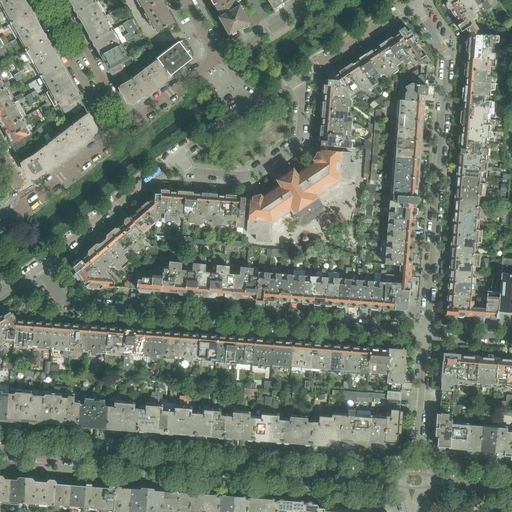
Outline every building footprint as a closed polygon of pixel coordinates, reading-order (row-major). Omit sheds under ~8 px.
[(31,13),(24,0),(0,0),(0,12),(4,10),(12,24),(31,13)] [(97,3),(94,0),(69,0),(78,14),(97,3)] [(162,0),(161,0),(138,0),(144,10),(162,0)] [(174,23),(168,12),(168,11),(166,6),(165,7),(162,0),(144,10),(157,33),(174,23)] [(234,0),(211,0),(212,0),(213,2),(214,4),(221,16),(237,6),(234,0)] [(282,4),(279,0),(266,0),(273,10),(282,4)] [(447,0),(447,2),(446,3),(447,4),(446,6),(448,9),(450,9),(460,24),(457,26),(461,32),(466,29),(469,34),(477,29),(470,20),(457,0),(447,0)] [(457,0),(470,20),(476,16),(473,12),(478,9),(472,0),(457,0)] [(472,0),(478,9),(483,6),(485,10),(491,6),(487,0),(472,0)] [(112,31),(97,3),(78,14),(93,41),(112,31)] [(237,6),(221,16),(218,17),(228,36),(237,31),(240,29),(244,27),(250,23),(240,5),(237,6)] [(113,17),(120,12),(118,9),(114,11),(110,13),(113,17)] [(46,40),(39,26),(31,13),(12,24),(27,50),(46,40)] [(397,35),(396,36),(412,58),(415,63),(417,63),(418,64),(421,65),(420,72),(422,74),(426,75),(427,66),(429,65),(427,63),(430,61),(410,30),(407,32),(404,27),(398,31),(400,33),(397,35)] [(497,27),(496,35),(504,35),(505,28),(497,27)] [(129,60),(112,31),(93,41),(110,71),(129,60)] [(14,40),(11,34),(3,38),(4,40),(1,42),(4,46),(9,43),(14,40)] [(466,41),(466,44),(467,45),(466,46),(491,48),(492,42),(496,42),(497,36),(469,34),(469,38),(468,38),(468,39),(466,41)] [(391,36),(384,41),(398,61),(403,58),(406,62),(412,58),(396,36),(392,38),(391,36)] [(62,67),(54,53),(46,40),(27,50),(33,60),(22,66),(24,69),(23,70),(21,66),(16,69),(19,73),(21,77),(27,74),(26,73),(32,69),(30,66),(34,64),(42,77),(43,77),(62,67)] [(187,54),(190,51),(182,41),(175,46),(187,62),(191,59),(187,54)] [(376,49),(375,49),(391,72),(397,68),(394,64),(398,61),(384,41),(378,44),(380,46),(376,49)] [(170,75),(187,62),(175,46),(158,59),(170,75)] [(466,48),(465,51),(467,53),(467,54),(468,54),(467,58),(495,59),(496,53),(491,53),(491,48),(466,46),(467,47),(466,48)] [(9,56),(5,49),(0,51),(0,58),(3,57),(4,59),(9,56)] [(371,49),(364,54),(378,74),(383,71),(386,75),(391,72),(375,49),(372,52),(371,49)] [(122,69),(121,68),(124,67),(125,67),(131,63),(137,59),(142,65),(147,61),(140,52),(135,56),(129,60),(110,71),(112,75),(122,69)] [(357,62),(356,62),(371,85),(377,81),(374,77),(378,74),(364,54),(358,58),(360,60),(357,62)] [(464,64),(464,68),(465,69),(464,70),(489,71),(490,66),(495,66),(495,59),(467,58),(467,62),(466,62),(466,63),(464,64)] [(170,75),(158,59),(144,68),(131,78),(145,96),(171,76),(170,75)] [(351,63),(344,67),(358,87),(363,84),(366,88),(371,85),(356,62),(352,65),(351,63)] [(77,94),(69,80),(62,67),(43,77),(59,104),(66,100),(77,94)] [(327,85),(327,86),(347,87),(350,91),(354,90),(358,87),(344,67),(338,71),(340,73),(332,78),(332,80),(328,80),(327,85)] [(410,75),(413,80),(420,76),(422,74),(420,72),(418,69),(410,75)] [(464,72),(463,75),(465,77),(466,78),(466,82),(493,84),(494,76),(489,76),(489,71),(464,70),(465,71),(464,72)] [(19,73),(13,76),(17,82),(22,79),(21,77),(19,73)] [(413,80),(413,84),(425,85),(425,80),(426,75),(422,74),(420,76),(413,80)] [(145,96),(131,78),(118,86),(127,102),(134,103),(136,101),(137,103),(145,96)] [(0,91),(5,89),(10,86),(8,82),(4,84),(2,79),(0,80),(0,91)] [(462,88),(462,91),(463,93),(463,94),(487,96),(488,89),(493,90),(493,84),(466,82),(465,86),(464,86),(464,87),(462,88)] [(406,93),(405,101),(424,103),(424,95),(427,96),(428,88),(425,87),(425,85),(413,84),(411,84),(409,86),(406,88),(408,91),(406,93)] [(347,87),(327,86),(323,85),(322,93),(325,93),(324,97),(348,99),(348,96),(347,94),(350,91),(347,87)] [(0,111),(13,104),(11,100),(13,99),(10,94),(8,95),(5,89),(0,91),(0,111)] [(33,108),(26,112),(25,112),(18,101),(24,98),(22,94),(15,98),(17,102),(13,104),(0,111),(0,122),(4,129),(22,119),(26,117),(27,119),(32,116),(31,114),(39,110),(36,103),(35,103),(31,105),(33,108)] [(83,104),(80,100),(77,94),(66,100),(59,104),(57,105),(64,114),(83,104)] [(464,106),(491,108),(491,101),(487,101),(487,96),(463,94),(463,95),(462,96),(462,99),(463,101),(464,102),(464,106)] [(321,102),(321,109),(346,111),(347,106),(350,106),(350,101),(348,99),(324,97),(324,102),(321,102)] [(422,122),(424,103),(405,101),(400,101),(398,120),(422,122)] [(42,114),(49,109),(47,106),(39,110),(42,114)] [(461,118),(485,119),(486,114),(490,114),(491,108),(464,106),(463,110),(462,110),(462,111),(461,112),(460,115),(462,117),(461,118)] [(44,118),(53,113),(50,109),(49,109),(42,114),(44,118)] [(323,117),(322,121),(350,123),(350,117),(346,117),(346,111),(321,109),(320,117),(323,117)] [(96,129),(88,114),(73,125),(86,142),(93,137),(92,135),(96,132),(96,129)] [(460,120),(460,123),(461,125),(462,125),(462,130),(489,132),(489,126),(485,126),(485,119),(461,118),(461,119),(460,120)] [(30,134),(27,127),(28,127),(25,121),(24,122),(22,119),(4,129),(12,144),(22,139),(24,138),(29,145),(38,138),(33,132),(30,134)] [(398,120),(397,139),(421,141),(422,129),(422,122),(398,120)] [(319,126),(319,133),(344,135),(352,136),(352,130),(349,130),(350,123),(322,121),(322,126),(319,126)] [(60,162),(86,142),(73,125),(47,145),(60,162)] [(459,136),(458,139),(460,141),(459,142),(483,143),(484,138),(488,139),(489,132),(462,130),(461,134),(460,134),(460,135),(459,136)] [(319,133),(318,141),(321,141),(320,146),(321,146),(328,146),(348,147),(348,140),(351,140),(352,136),(344,135),(319,133)] [(22,139),(12,144),(11,145),(14,150),(25,145),(22,139)] [(397,139),(395,158),(419,160),(420,148),(421,141),(397,139)] [(458,144),(458,147),(459,148),(459,149),(460,149),(460,154),(487,156),(488,149),(484,149),(484,143),(483,143),(459,142),(460,142),(458,144)] [(39,178),(60,162),(47,145),(34,155),(21,162),(29,177),(36,178),(38,177),(39,178)] [(277,180),(273,183),(276,188),(294,214),(302,227),(314,219),(326,211),(318,198),(317,195),(339,180),(352,181),(354,164),(350,163),(350,152),(346,152),(328,150),(328,146),(321,146),(321,150),(320,150),(320,153),(318,153),(313,160),(315,162),(301,171),(297,167),(293,169),(277,180)] [(487,156),(460,154),(458,155),(458,159),(460,160),(459,166),(487,168),(488,161),(487,161),(487,156)] [(395,158),(394,177),(418,179),(419,166),(419,160),(395,158)] [(487,168),(459,166),(459,168),(457,169),(456,176),(486,178),(487,168)] [(375,185),(376,175),(371,175),(370,181),(367,180),(367,184),(375,185)] [(457,188),(485,190),(486,178),(456,176),(456,182),(458,183),(457,188)] [(394,177),(393,197),(418,199),(419,190),(417,190),(417,186),(418,179),(394,177)] [(375,185),(367,184),(366,192),(375,193),(375,185)] [(245,200),(245,208),(247,208),(249,208),(248,235),(257,235),(257,243),(270,244),(271,224),(291,211),(293,215),(294,214),(276,188),(262,197),(261,195),(253,197),(253,200),(250,200),(248,200),(245,200)] [(454,201),(479,202),(479,197),(485,197),(485,190),(457,188),(457,193),(455,194),(454,201)] [(161,194),(159,215),(165,216),(164,221),(171,221),(173,192),(169,192),(169,189),(161,189),(161,194)] [(173,192),(171,221),(178,222),(178,217),(184,217),(185,191),(178,190),(178,193),(174,192),(173,192)] [(189,223),(195,223),(197,194),(193,194),(193,191),(185,191),(184,217),(189,218),(189,223)] [(197,194),(195,223),(202,224),(202,223),(208,223),(208,219),(210,193),(202,192),(202,194),(198,194),(197,194)] [(208,219),(208,223),(213,224),(213,225),(219,225),(221,196),(217,196),(217,193),(210,193),(208,219)] [(147,201),(141,206),(154,222),(159,218),(159,215),(161,194),(155,194),(155,198),(148,203),(147,201)] [(221,196),(219,225),(226,226),(226,225),(231,225),(231,221),(234,194),(226,194),(226,196),(221,196)] [(234,194),(231,221),(237,222),(237,227),(243,227),(245,208),(245,200),(246,198),(241,197),(241,195),(234,194)] [(390,197),(389,207),(418,209),(416,209),(416,204),(418,205),(418,199),(393,197),(390,197)] [(454,201),(454,205),(456,206),(455,212),(483,215),(484,208),(478,208),(479,202),(454,201)] [(131,218),(130,219),(143,233),(143,234),(151,227),(150,226),(154,222),(141,206),(135,211),(137,213),(131,218)] [(366,206),(365,216),(372,216),(373,206),(366,206)] [(389,207),(388,219),(417,221),(417,220),(415,220),(415,216),(416,215),(417,215),(418,209),(389,207)] [(453,217),(453,221),(455,223),(455,224),(477,226),(482,226),(483,221),(483,215),(455,212),(455,216),(453,217)] [(122,226),(140,248),(144,245),(140,240),(145,236),(143,234),(143,233),(130,219),(129,219),(128,218),(125,221),(125,222),(125,223),(122,226)] [(388,219),(388,230),(416,232),(414,232),(414,227),(415,227),(415,226),(416,226),(417,221),(388,219)] [(454,236),(482,238),(482,231),(476,231),(477,226),(455,224),(452,225),(452,229),(454,230),(454,236)] [(112,233),(127,251),(131,248),(135,252),(140,248),(122,226),(117,230),(117,229),(115,229),(113,231),(112,233)] [(381,230),(380,241),(387,242),(415,244),(415,243),(413,243),(413,239),(414,239),(414,238),(415,238),(416,233),(416,232),(388,230),(381,230)] [(104,241),(103,242),(122,264),(127,260),(123,255),(127,251),(112,233),(111,234),(110,234),(107,236),(107,238),(108,238),(104,241)] [(451,247),(474,249),(475,244),(481,244),(482,238),(454,236),(453,240),(451,241),(451,247)] [(282,245),(282,251),(298,252),(304,252),(304,247),(298,247),(293,241),(290,244),(284,244),(282,245)] [(94,248),(93,248),(110,267),(114,263),(117,268),(122,264),(103,242),(99,245),(97,244),(94,247),(94,248)] [(387,242),(386,253),(414,255),(412,255),(412,250),(413,250),(413,249),(414,249),(415,245),(415,244),(387,242)] [(451,247),(450,252),(452,254),(452,259),(479,261),(480,255),(474,254),(474,249),(451,247)] [(86,256),(85,257),(98,271),(105,280),(109,276),(105,271),(110,267),(93,248),(93,249),(92,249),(89,251),(89,253),(86,256)] [(386,253),(385,265),(400,266),(400,267),(411,267),(411,262),(412,262),(412,261),(414,261),(414,255),(386,253)] [(74,266),(73,267),(77,273),(76,273),(75,275),(78,280),(80,279),(81,279),(83,283),(98,271),(85,257),(80,261),(78,260),(73,263),(74,266)] [(499,292),(496,319),(499,319),(499,312),(511,312),(511,259),(502,258),(501,268),(501,274),(500,280),(499,292)] [(449,264),(449,268),(451,270),(472,272),(473,267),(479,268),(479,261),(452,259),(451,263),(449,264)] [(162,274),(161,291),(173,292),(175,262),(169,262),(169,268),(163,267),(162,274)] [(175,262),(173,292),(179,293),(180,295),(183,295),(184,294),(185,295),(187,269),(181,269),(181,263),(175,262)] [(187,269),(185,295),(186,294),(187,295),(190,296),(192,294),(197,294),(199,264),(193,264),(193,270),(187,269)] [(199,264),(197,294),(202,295),(204,297),(207,297),(208,296),(209,297),(210,272),(205,271),(205,265),(199,264)] [(210,272),(209,297),(210,296),(211,297),(214,297),(215,296),(221,296),(223,267),(211,266),(210,272)] [(223,267),(221,296),(226,296),(226,297),(227,298),(231,299),(232,298),(233,298),(234,274),(228,273),(229,267),(223,267)] [(410,283),(411,267),(400,267),(399,272),(404,272),(403,284),(397,283),(394,310),(405,311),(408,309),(409,290),(410,290),(410,289),(411,290),(412,285),(412,284),(410,283)] [(130,283),(131,284),(131,289),(138,289),(140,293),(150,293),(152,290),(161,291),(162,274),(155,273),(155,276),(152,276),(152,278),(143,278),(144,269),(136,277),(130,283)] [(244,298),(246,269),(241,269),(240,274),(234,274),(233,298),(234,299),(238,299),(239,298),(239,297),(244,298)] [(246,269),(244,298),(250,298),(250,299),(251,300),(255,301),(255,300),(256,300),(258,276),(258,273),(259,270),(252,269),(246,269)] [(450,277),(450,282),(471,284),(480,285),(480,283),(474,283),(475,278),(472,278),(472,272),(451,270),(450,270),(450,271),(449,272),(448,276),(449,277),(450,277)] [(98,271),(83,283),(87,288),(100,289),(103,287),(114,287),(114,282),(109,276),(105,280),(98,271)] [(258,276),(256,300),(256,301),(263,301),(263,299),(268,300),(270,274),(258,273),(258,276)] [(270,274),(268,300),(269,302),(273,302),(274,301),(275,301),(275,300),(278,301),(277,303),(278,303),(279,303),(281,275),(270,274)] [(281,275),(279,303),(285,303),(285,302),(286,302),(286,301),(290,301),(291,302),(293,275),(281,275)] [(304,276),(293,275),(291,302),(290,304),(296,304),(297,303),(298,303),(298,302),(302,303),(304,276)] [(316,277),(304,276),(302,303),(302,305),(308,305),(308,304),(309,304),(310,303),(314,303),(316,277)] [(327,278),(316,277),(314,303),(314,306),(319,306),(320,304),(321,305),(321,304),(325,304),(327,278)] [(373,282),(371,308),(371,310),(377,310),(377,309),(378,309),(379,309),(383,309),(385,282),(385,278),(380,277),(380,282),(373,282)] [(339,279),(327,278),(325,304),(325,306),(331,307),(331,305),(332,305),(333,305),(337,305),(339,279)] [(390,283),(385,282),(383,309),(383,311),(389,311),(389,310),(390,310),(390,309),(394,310),(397,283),(397,279),(390,278),(390,283)] [(350,280),(339,279),(337,305),(337,307),(343,308),(343,306),(344,306),(348,306),(350,280)] [(485,309),(485,318),(486,318),(486,317),(488,317),(488,318),(491,318),(491,317),(496,318),(496,319),(499,292),(500,280),(492,279),(491,291),(487,291),(485,309)] [(362,281),(350,280),(348,306),(348,308),(354,309),(354,307),(355,307),(356,307),(360,307),(362,281)] [(373,282),(362,281),(360,307),(360,309),(366,310),(366,308),(367,308),(371,308),(373,282)] [(448,284),(447,288),(448,289),(449,289),(449,294),(471,296),(479,297),(479,295),(474,295),(474,290),(471,290),(471,284),(450,282),(449,282),(448,284)] [(449,301),(448,306),(478,309),(478,307),(473,307),(473,302),(470,302),(471,296),(449,294),(448,294),(448,295),(447,296),(446,300),(447,301),(449,301)] [(446,313),(449,315),(449,316),(457,316),(459,318),(462,318),(464,317),(464,315),(474,316),(473,321),(478,321),(477,327),(484,327),(485,318),(485,309),(478,309),(448,306),(447,306),(446,313)] [(0,316),(0,342),(1,343),(6,340),(14,341),(14,343),(15,343),(16,320),(13,314),(12,315),(10,312),(6,315),(5,313),(0,316)] [(16,320),(15,343),(21,344),(21,347),(28,347),(29,345),(33,345),(35,322),(29,321),(28,323),(23,322),(21,321),(17,320),(16,320)] [(35,322),(33,345),(38,345),(38,348),(46,349),(47,346),(51,346),(53,323),(48,323),(46,324),(42,324),(40,322),(35,322)] [(53,323),(51,346),(57,347),(56,349),(65,350),(65,347),(70,348),(71,325),(66,324),(64,325),(60,325),(58,324),(53,323)] [(71,325),(70,348),(75,348),(74,351),(83,352),(83,349),(88,349),(90,326),(85,326),(83,327),(78,326),(77,325),(71,325)] [(90,326),(88,349),(93,350),(93,352),(101,353),(101,350),(106,351),(108,327),(103,327),(101,328),(97,328),(95,326),(90,326)] [(108,327),(106,351),(111,351),(110,354),(120,354),(120,352),(124,352),(126,329),(121,329),(119,330),(115,329),(113,328),(108,327)] [(123,367),(123,370),(129,370),(129,369),(131,367),(132,364),(130,361),(130,359),(129,359),(130,355),(138,356),(138,353),(143,353),(145,330),(139,330),(138,331),(137,331),(133,331),(132,329),(126,329),(124,352),(124,355),(123,367)] [(145,330),(143,353),(148,354),(148,357),(157,357),(157,355),(161,355),(163,332),(158,331),(156,333),(152,332),(150,331),(145,330)] [(163,332),(161,355),(166,355),(166,358),(179,359),(179,356),(181,333),(176,333),(174,334),(170,334),(168,332),(163,332)] [(181,333),(179,356),(185,357),(185,360),(193,360),(194,357),(198,358),(200,335),(194,334),(193,335),(188,335),(187,334),(181,333)] [(200,335),(198,358),(203,358),(203,361),(211,362),(211,359),(216,359),(218,336),(213,336),(211,337),(207,336),(205,335),(200,335)] [(218,336),(216,359),(221,360),(220,362),(230,363),(230,360),(234,361),(236,337),(231,337),(229,338),(225,338),(223,336),(218,336)] [(236,337),(234,361),(239,361),(239,364),(248,365),(248,362),(253,362),(255,339),(249,338),(247,340),(243,339),(241,338),(236,337)] [(253,362),(253,366),(272,368),(274,340),(269,340),(267,341),(262,341),(260,340),(260,339),(255,339),(253,362)] [(274,340),(272,368),(291,369),(293,342),(288,342),(286,343),(282,342),(280,342),(279,341),(274,340)] [(293,342),(291,369),(310,371),(312,344),(307,343),(305,344),(304,344),(300,344),(299,343),(299,342),(293,342)] [(312,344),(310,371),(330,372),(332,345),(326,345),(324,346),(320,345),(318,344),(312,344)] [(332,345),(330,372),(349,374),(351,347),(346,346),(344,347),(339,347),(337,346),(332,345)] [(351,347),(349,374),(368,375),(370,348),(365,348),(363,349),(359,349),(358,349),(357,347),(351,347)] [(370,348),(368,375),(388,377),(390,350),(384,349),(384,350),(382,350),(378,350),(376,349),(370,348)] [(388,377),(387,382),(392,382),(392,390),(401,391),(403,374),(405,374),(406,360),(404,360),(405,351),(403,351),(404,349),(395,348),(395,350),(390,350),(388,377)] [(441,362),(440,380),(442,380),(442,381),(442,389),(452,390),(453,381),(457,381),(459,355),(456,355),(456,353),(448,353),(448,354),(447,354),(444,354),(444,362),(441,362)] [(459,355),(457,381),(462,382),(462,384),(471,385),(471,382),(476,383),(478,357),(473,356),(473,358),(471,359),(466,359),(464,357),(464,356),(459,355)] [(478,357),(476,383),(482,383),(482,386),(490,386),(490,384),(496,384),(498,358),(492,358),(492,359),(490,360),(485,360),(483,359),(484,357),(478,357)] [(498,358),(496,384),(501,385),(501,387),(509,388),(509,385),(511,385),(511,359),(511,361),(510,362),(505,361),(503,360),(503,359),(498,358)] [(441,391),(441,397),(456,398),(456,390),(452,390),(442,389),(441,391)] [(0,390),(0,419),(1,421),(5,421),(6,420),(9,394),(3,393),(1,391),(0,390)] [(9,394),(6,420),(7,420),(8,422),(12,422),(13,420),(21,421),(24,393),(15,392),(12,394),(9,394)] [(292,392),(292,397),(295,401),(300,401),(301,393),(292,392)] [(386,399),(386,400),(388,400),(401,401),(401,393),(387,392),(387,395),(386,395),(386,399)] [(24,393),(21,421),(30,422),(31,423),(34,424),(36,422),(38,396),(32,396),(30,393),(24,393)] [(38,396),(36,422),(37,422),(38,424),(41,424),(43,423),(51,423),(53,395),(45,394),(43,396),(38,396)] [(53,395),(51,423),(60,424),(61,426),(64,426),(65,424),(66,424),(68,398),(61,398),(60,395),(53,395)] [(68,398),(66,424),(71,425),(72,427),(76,427),(77,426),(78,426),(79,405),(78,405),(78,403),(73,403),(73,397),(68,396),(68,398)] [(95,401),(93,427),(101,427),(102,429),(106,430),(106,429),(108,429),(110,397),(109,397),(109,407),(102,407),(103,402),(95,401)] [(110,397),(108,429),(109,429),(110,430),(113,430),(115,428),(123,429),(125,404),(121,404),(121,398),(110,397)] [(388,400),(387,410),(390,410),(390,411),(400,411),(401,401),(388,400)] [(79,405),(78,426),(79,427),(80,427),(83,428),(85,426),(93,427),(95,401),(83,401),(82,405),(79,405)] [(154,407),(152,431),(160,432),(161,434),(164,434),(166,432),(166,433),(167,433),(169,403),(162,403),(162,407),(154,407)] [(169,403),(167,433),(169,434),(172,435),(174,433),(181,433),(183,409),(174,408),(175,404),(169,403)] [(125,404),(123,429),(131,430),(132,431),(136,432),(137,430),(139,409),(133,409),(133,405),(125,404)] [(440,413),(439,414),(447,415),(447,414),(452,415),(452,413),(453,414),(453,405),(440,404),(441,404),(440,413)] [(139,409),(137,430),(138,430),(140,432),(144,432),(146,431),(152,431),(154,407),(145,406),(145,410),(139,409)] [(183,409),(181,433),(189,434),(190,436),(193,436),(195,435),(196,435),(197,414),(191,413),(191,409),(183,409)] [(197,414),(196,435),(198,437),(201,437),(203,435),(210,436),(212,411),(204,410),(203,414),(197,414)] [(342,416),(340,439),(352,440),(353,417),(354,410),(347,410),(347,416),(342,416)] [(212,411),(210,436),(218,436),(218,437),(219,438),(222,439),(224,437),(224,438),(225,438),(226,416),(220,416),(220,412),(212,411)] [(241,413),(240,438),(247,439),(248,441),(251,441),(253,439),(254,440),(255,418),(255,416),(250,416),(250,412),(241,411),(241,413)] [(386,420),(384,443),(385,443),(385,442),(397,443),(398,434),(401,434),(402,425),(401,425),(401,420),(402,420),(403,412),(400,411),(390,411),(390,417),(386,416),(386,420)] [(226,416),(225,438),(225,437),(227,439),(230,439),(232,438),(240,438),(241,413),(233,413),(233,417),(226,416)] [(436,427),(435,436),(438,436),(437,446),(449,447),(449,448),(450,448),(452,424),(453,414),(452,413),(452,415),(447,414),(447,415),(439,414),(437,414),(436,423),(437,423),(436,427)] [(255,418),(254,440),(254,439),(254,440),(256,441),(259,441),(261,440),(268,440),(269,415),(261,415),(261,419),(255,418)] [(269,415),(268,440),(275,441),(277,443),(280,443),(282,442),(282,441),(282,442),(284,421),(277,420),(278,416),(269,415)] [(313,423),(311,444),(312,444),(313,446),(316,446),(318,445),(318,444),(324,445),(324,443),(325,443),(328,441),(328,438),(340,439),(342,416),(331,415),(331,417),(319,416),(318,422),(313,422),(313,423)] [(284,421),(282,442),(283,442),(285,444),(288,444),(289,442),(297,443),(299,418),(290,417),(289,421),(284,421)] [(353,417),(352,440),(368,441),(370,418),(353,417)] [(299,418),(297,443),(304,443),(306,445),(309,445),(310,444),(311,444),(313,423),(307,423),(307,418),(299,418)] [(370,418),(368,441),(384,443),(386,420),(370,418)] [(452,424),(450,448),(465,449),(467,426),(452,424)] [(467,426),(465,449),(481,450),(482,427),(467,426)] [(482,427),(481,450),(496,451),(498,428),(482,427)] [(498,428),(496,451),(504,452),(504,456),(510,456),(511,436),(511,433),(506,432),(507,429),(498,428)] [(0,476),(0,501),(9,502),(11,480),(3,480),(4,478),(2,477),(0,476)] [(11,480),(9,502),(24,503),(26,478),(20,478),(18,479),(18,481),(12,480),(11,480)] [(26,478),(24,503),(39,505),(41,483),(32,482),(33,480),(32,479),(26,478)] [(41,483),(39,505),(42,505),(54,506),(54,504),(56,482),(56,481),(50,480),(48,482),(48,483),(42,483),(41,483)] [(56,482),(54,504),(69,506),(71,485),(63,484),(62,482),(56,482)] [(71,485),(69,506),(84,507),(86,484),(80,484),(79,486),(72,485),(71,485)] [(86,484),(84,507),(99,508),(101,487),(92,487),(92,484),(86,484)] [(101,487),(99,508),(115,509),(117,486),(110,486),(109,488),(102,487),(101,487)] [(115,509),(115,511),(131,511),(132,490),(122,489),(121,487),(117,486),(115,509)] [(132,490),(131,511),(133,511),(146,511),(149,489),(142,488),(141,490),(134,490),(132,490)] [(149,489),(146,511),(162,511),(164,492),(154,491),(153,489),(149,489)] [(178,511),(180,494),(179,493),(178,491),(174,491),(173,493),(166,492),(164,492),(162,511),(178,511)] [(189,511),(191,494),(190,494),(189,492),(186,492),(184,494),(180,494),(178,511),(189,511)] [(191,494),(189,511),(204,511),(206,496),(198,495),(197,493),(194,493),(192,494),(192,495),(192,494),(191,494)] [(206,496),(204,511),(218,511),(220,496),(219,497),(219,496),(218,495),(214,495),(213,496),(207,496),(206,496)] [(220,496),(218,511),(233,511),(234,498),(227,497),(225,495),(222,495),(221,497),(220,497),(220,496)] [(234,498),(233,511),(247,511),(249,499),(249,498),(248,499),(246,497),(243,497),(242,498),(236,498),(234,498)] [(249,499),(247,511),(262,511),(263,500),(256,500),(256,499),(254,498),(251,497),(249,499)] [(276,511),(278,501),(277,501),(275,499),(272,499),(271,501),(263,500),(262,511),(276,511)] [(278,501),(276,511),(291,511),(292,502),(284,502),(283,500),(280,500),(278,501)] [(291,511),(306,511),(307,503),(306,503),(306,504),(306,503),(304,502),(301,501),(299,503),(293,503),(292,502),(291,511)] [(306,511),(317,511),(318,508),(318,505),(313,504),(312,502),(309,502),(307,503),(307,504),(307,503),(306,511)]
